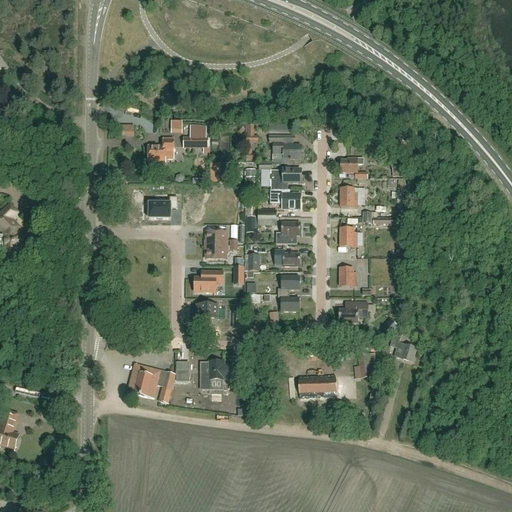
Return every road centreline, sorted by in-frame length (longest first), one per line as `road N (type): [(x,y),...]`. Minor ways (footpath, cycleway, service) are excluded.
road 1 (residential): [(89,233),(171,238),(184,340),(305,334),(320,318),(322,139)]
road 2 (track): [(88,406),(378,443),(511,490)]
road 3 (primary): [(511,185),(416,84),(278,0)]
road 4 (tertiary): [(79,511),(89,233)]
road 5 (tertiary): [(89,233),(100,0)]
